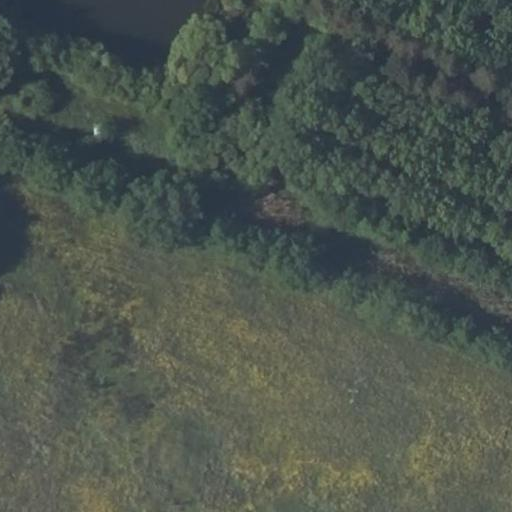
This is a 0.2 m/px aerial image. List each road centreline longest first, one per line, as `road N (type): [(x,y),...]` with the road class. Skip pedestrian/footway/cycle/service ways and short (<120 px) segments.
road 1 (track): [(511,108),(321,36),(292,44),(241,102),(211,121),(172,125),(68,95),(0,93)]
road 2 (track): [(511,331),(182,187),(115,108)]
